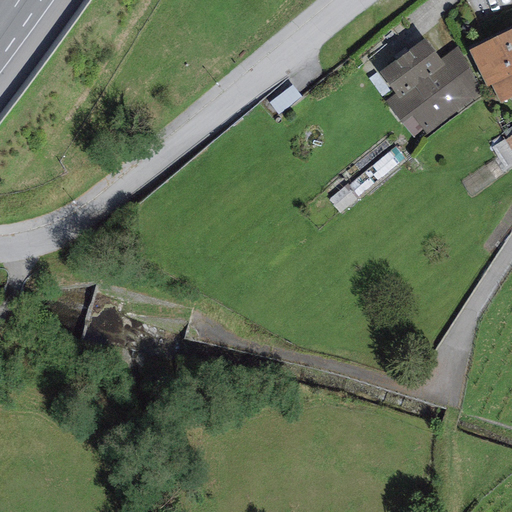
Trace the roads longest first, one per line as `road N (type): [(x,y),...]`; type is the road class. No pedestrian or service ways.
road 1 (residential): [(352,0),(99,212),(43,242),(0,250)]
road 2 (track): [(199,325),(241,344),(439,393)]
road 3 (track): [(439,393),(452,408),(444,511)]
